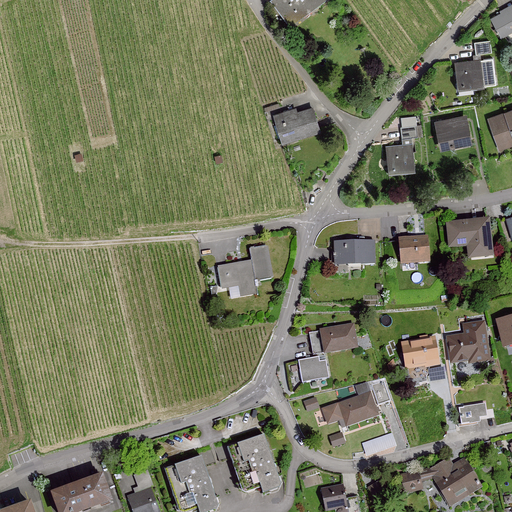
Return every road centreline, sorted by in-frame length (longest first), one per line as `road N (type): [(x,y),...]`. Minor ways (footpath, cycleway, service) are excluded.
road 1 (residential): [(511,429),(330,469),(298,449),(265,382)]
road 2 (residential): [(0,484),(51,461),(230,410),(265,382)]
road 3 (residential): [(314,216),(366,132),(486,0)]
road 4 (residential): [(314,216),(511,195)]
road 5 (residential): [(265,382),(314,216)]
